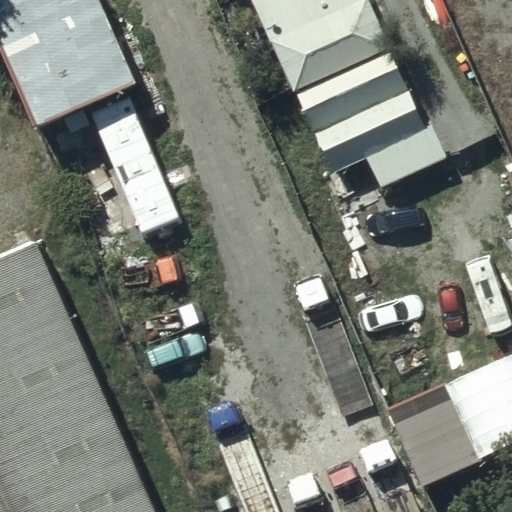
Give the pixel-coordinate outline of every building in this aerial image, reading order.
[(99,0),(0,0),(0,41),(43,135),(141,91),(99,0)] [(371,0),(259,0),(323,140),(416,98),(371,0)] [(511,151),(484,90),(438,110),(461,163),(452,167),(458,181),(511,156),(511,151)] [(226,348),(171,229),(96,264),(152,383),(226,348)] [(151,511),(32,249),(0,263),(0,511),(151,511)]
